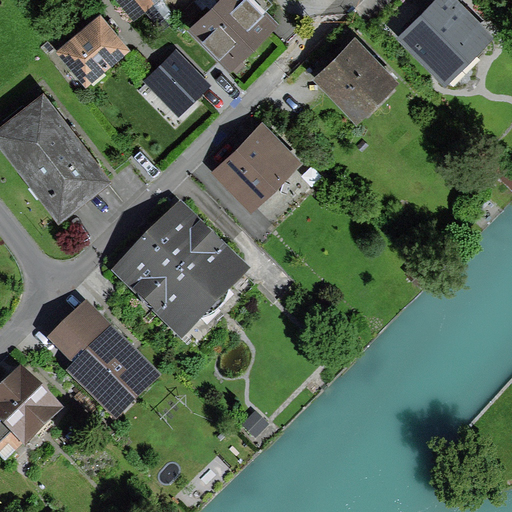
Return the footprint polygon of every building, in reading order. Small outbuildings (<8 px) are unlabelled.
[(151,1),(150,0),(120,0),(134,15),(151,1)] [(280,20),(266,6),(272,0),(213,0),(187,26),(230,69),(280,20)] [(455,63),(485,33),(457,4),(460,0),(429,0),(434,4),(402,36),(437,70),(449,57),(455,63)] [(124,47),(100,19),(84,32),(83,30),(61,49),(86,78),(124,47)] [(179,121),(215,83),(175,47),(140,85),(179,121)] [(356,108),(386,79),(355,48),(325,77),(356,108)] [(105,178),(42,98),(0,131),(0,137),(59,213),(105,178)] [(249,200),(290,159),(263,132),(222,173),(249,200)] [(239,270),(180,212),(121,273),(179,330),(239,270)] [(148,373),(85,309),(62,332),(85,355),(70,369),(105,405),(123,388),(128,393),(148,373)] [(0,456),(4,461),(54,411),(20,377),(0,396),(0,456)] [(256,439),(269,425),(254,411),(241,426),(256,439)]
